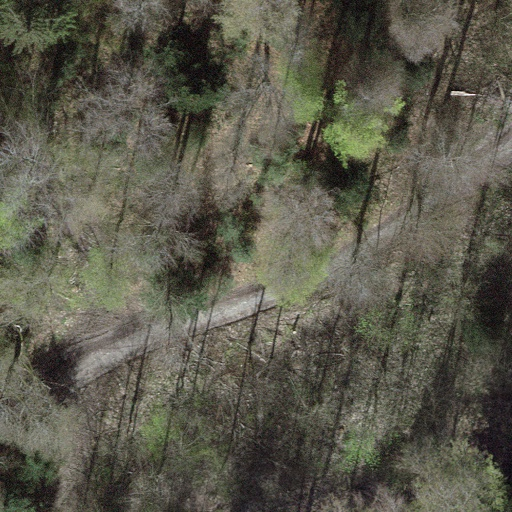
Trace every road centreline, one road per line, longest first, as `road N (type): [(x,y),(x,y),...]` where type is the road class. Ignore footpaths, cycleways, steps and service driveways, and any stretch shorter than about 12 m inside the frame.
road 1 (track): [(0,425),(173,317),(314,269),(425,203),(511,132)]
road 2 (track): [(64,511),(97,358)]
